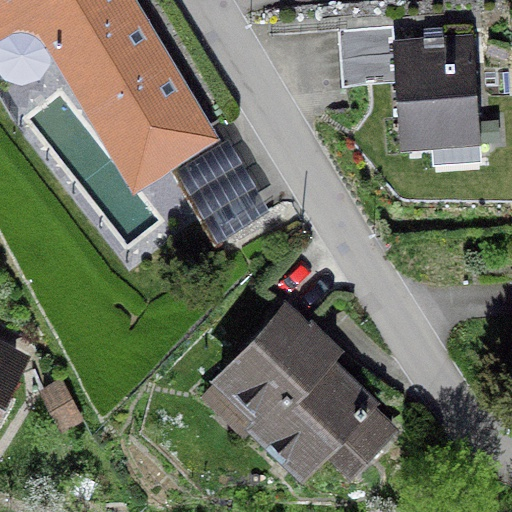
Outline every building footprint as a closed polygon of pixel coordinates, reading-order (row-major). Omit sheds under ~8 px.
[(203,137),(121,0),(0,0),(0,26),(8,22),(26,22),(42,31),(132,179),(203,137)] [(390,57),(390,48),(388,29),(333,32),(335,61),(390,57)] [(390,48),(390,57),(335,61),(337,89),(392,85),(396,138),(474,132),(468,43),(390,48)] [(221,234),(267,208),(227,139),(182,165),(221,234)] [(321,361),(330,352),(283,307),(217,376),(259,417),(251,425),(297,469),(331,430),(360,459),(387,433),(362,401),(321,361)] [(0,383),(11,363),(0,357),(0,383)]
